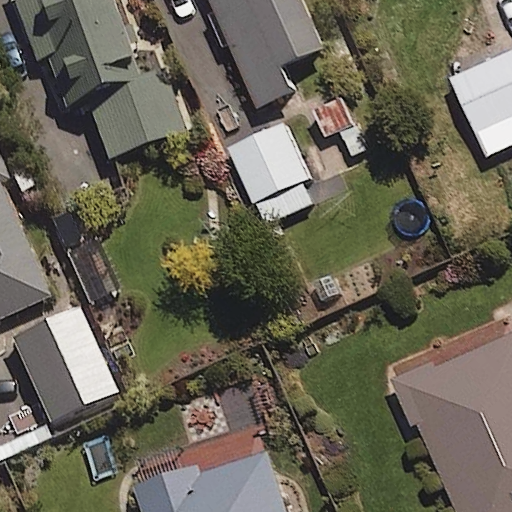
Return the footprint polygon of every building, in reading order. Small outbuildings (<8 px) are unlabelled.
[(141,78),(115,0),(19,0),(39,61),(52,57),(69,108),(91,100),(110,159),(184,135),(164,71),(141,78)] [(329,47),(309,0),(217,0),(261,107),(300,91),(289,63),(329,47)] [(511,53),(458,78),(493,155),(511,146),(511,53)] [(329,140),(342,133),(356,160),(377,149),(347,92),(313,109),(329,140)] [(271,223),(317,202),(308,182),(315,179),(289,123),(236,148),(271,223)] [(8,180),(0,161),(0,322),(51,300),(1,184),(8,180)] [(118,294),(99,242),(72,252),(90,304),(118,294)] [(118,396),(80,310),(16,338),(54,424),(118,396)] [(511,511),(511,327),(402,379),(464,511),(511,511)] [(292,511),(276,453),(206,473),(204,466),(142,484),(149,511),(292,511)]
